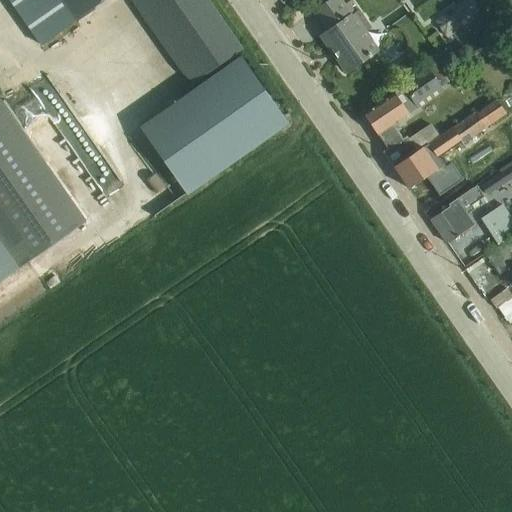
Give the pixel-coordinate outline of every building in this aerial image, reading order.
[(207,0),(7,0),(41,46),(106,0),(127,0),(189,87),(242,50),(207,0)] [(341,0),(329,0),(314,11),(328,30),(321,35),(348,73),(380,50),(366,32),(371,28),(352,2),(346,6),(341,0)] [(447,13),(434,21),(446,40),(482,17),(471,1),(448,16),(447,13)] [(241,60),(142,130),(187,194),(286,124),(241,60)] [(394,167),(438,137),(430,125),(408,139),(407,138),(404,140),(394,125),(444,92),(441,88),(449,83),(437,65),(363,115),(387,150),(384,152),(394,167)] [(0,241),(19,268),(86,222),(0,99),(0,241)] [(438,137),(394,167),(409,188),(443,166),(437,156),(455,144),(458,148),(506,115),(496,100),(477,113),(476,111),(438,137)] [(468,172),(482,164),(476,154),(462,162),(468,172)] [(501,174),(481,187),(487,196),(511,179),(511,162),(499,171),(501,174)] [(449,207),(430,220),(447,244),(475,227),(466,214),(473,209),(471,207),(485,198),(477,186),(448,205),(449,207)] [(444,188),(420,204),(427,214),(451,199),(444,188)] [(511,219),(502,205),(480,220),(498,246),(511,236),(511,219)] [(511,240),(488,256),(501,276),(503,275),(506,279),(511,275),(503,262),(507,259),(511,266),(511,240)] [(19,268),(0,241),(0,283),(20,269),(19,268)] [(482,259),(466,270),(482,295),(496,285),(483,264),(484,263),(482,259)] [(497,309),(511,297),(511,285),(490,301),(496,310),(497,309)] [(511,297),(497,309),(509,325),(511,322),(511,297)]
